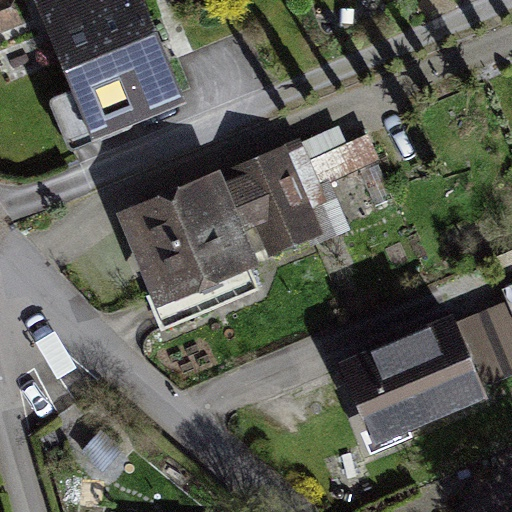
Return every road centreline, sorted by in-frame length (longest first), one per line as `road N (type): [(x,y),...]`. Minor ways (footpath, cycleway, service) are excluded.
road 1 (unknown): [(2,280),(511,60)]
road 2 (residential): [(279,511),(118,368),(2,280)]
road 3 (residential): [(35,511),(10,406),(2,280)]
